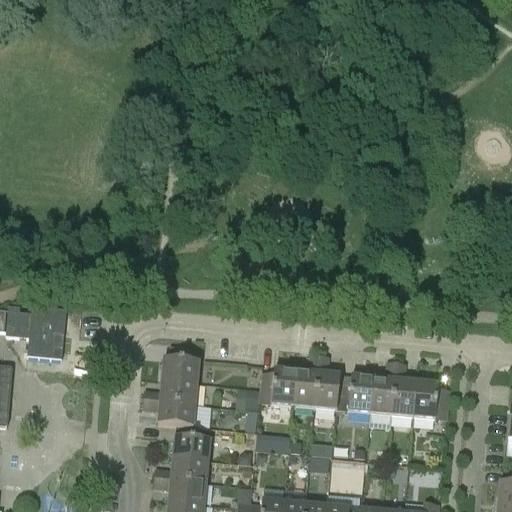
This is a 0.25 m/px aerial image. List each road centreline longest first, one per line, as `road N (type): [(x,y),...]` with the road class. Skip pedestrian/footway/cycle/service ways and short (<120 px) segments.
road 1 (residential): [(130,511),(132,482),(116,446),(126,343),(137,327),(156,322),(485,351)]
road 2 (residential): [(471,485),(485,351)]
